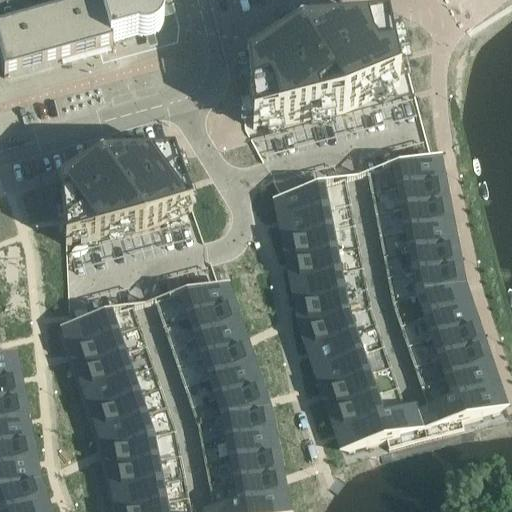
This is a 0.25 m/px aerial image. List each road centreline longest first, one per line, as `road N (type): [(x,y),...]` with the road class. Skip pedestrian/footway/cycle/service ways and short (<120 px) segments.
road 1 (residential): [(208,48),(409,1),(441,32),(441,126),(479,301),(511,404)]
road 2 (residential): [(228,182),(246,227),(240,238),(222,250),(83,287)]
road 3 (residential): [(0,153),(178,101)]
road 4 (residential): [(228,182),(402,137)]
